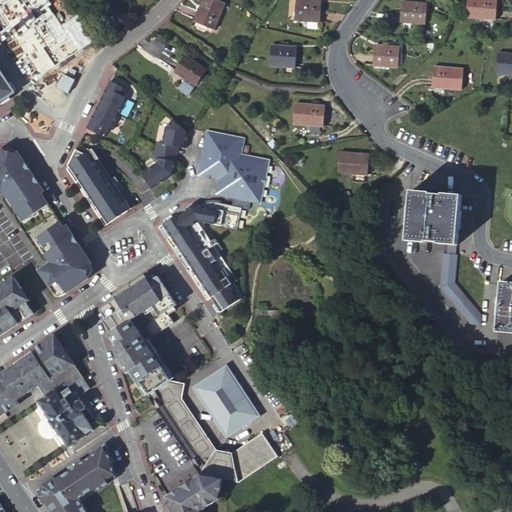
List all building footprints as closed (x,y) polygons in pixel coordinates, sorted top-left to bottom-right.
[(0,0),(0,12),(19,0),(18,0),(0,0)] [(58,4),(54,0),(38,0),(46,12),(58,4)] [(223,8),(203,0),(194,27),(214,34),(223,8)] [(496,1),(483,0),(466,0),(466,18),(495,20),(496,1)] [(323,5),(299,3),(297,23),(322,25),(323,5)] [(426,7),(403,4),(402,23),(424,26),(426,7)] [(39,56),(31,44),(19,53),(35,77),(92,38),(84,26),(39,56)] [(398,51),(375,49),(374,69),(397,71),(398,51)] [(298,52),(274,50),(272,70),(296,72),(298,52)] [(511,55),(498,55),(497,74),(511,75),(511,55)] [(185,83),(179,92),(188,98),(206,74),(186,59),(177,72),(180,74),(178,78),(185,83)] [(463,73),(434,71),(433,91),(461,93),(463,73)] [(0,102),(8,98),(13,95),(12,93),(7,86),(0,75),(0,102)] [(10,84),(7,86),(12,93),(15,91),(10,84)] [(124,92),(109,85),(87,133),(102,140),(105,133),(110,135),(126,101),(121,99),(124,92)] [(8,98),(0,102),(0,106),(0,107),(10,101),(8,98)] [(327,111),(299,110),(298,129),(326,131),(327,111)] [(189,132),(172,119),(164,129),(162,146),(157,146),(155,161),(158,162),(157,166),(142,177),(153,192),(174,177),(176,164),(171,163),(173,149),(185,151),(189,132)] [(246,141),(209,133),(202,172),(205,177),(222,180),(219,192),(222,196),(258,203),(263,200),(270,166),(267,161),(242,156),(246,141)] [(25,225),(49,209),(42,198),(45,196),(18,157),(16,158),(7,156),(6,154),(0,158),(0,193),(3,192),(4,193),(25,225)] [(77,155),(70,170),(109,228),(129,214),(132,212),(127,204),(124,207),(96,166),(99,163),(93,154),(86,159),(77,155)] [(371,158),(342,156),(341,176),(369,179),(371,158)] [(432,195),(413,193),(411,213),(409,244),(428,245),(428,244),(441,245),(441,247),(449,247),(457,248),(460,248),(461,232),(464,198),(445,197),(445,198),(432,197),(432,195)] [(375,234),(374,258),(387,253),(389,232),(391,203),(377,202),(375,234)] [(235,232),(241,209),(217,205),(216,210),(202,208),(193,206),(186,210),(171,220),(163,229),(169,238),(176,249),(180,255),(182,258),(188,268),(191,272),(195,277),(200,287),(205,293),(210,300),(214,307),(218,313),(219,315),(238,301),(190,229),(191,228),(196,225),(198,224),(235,232)] [(163,229),(171,220),(164,225),(161,227),(163,229)] [(61,226),(39,241),(45,249),(42,252),(53,267),(44,273),(48,278),(45,280),(57,298),(65,293),(67,292),(66,290),(76,283),(79,288),(83,285),(89,281),(88,279),(91,269),(93,268),(72,236),(69,238),(61,226)] [(169,238),(163,229),(160,231),(167,240),(169,238)] [(39,241),(36,243),(42,252),(45,249),(39,241)] [(456,258),(457,248),(449,247),(448,257),(456,258)] [(462,361),(469,347),(464,341),(448,323),(431,303),(413,282),(387,253),(374,258),(378,262),(389,276),(405,294),(420,312),(438,333),(452,349),(462,361)] [(456,258),(448,257),(446,257),(443,291),(444,292),(457,287),(459,258),(456,258)] [(186,270),(188,268),(182,258),(179,260),(186,270)] [(0,336),(32,315),(25,304),(17,291),(21,289),(14,278),(0,286),(0,336)] [(104,341),(128,323),(149,308),(157,318),(167,310),(153,291),(147,283),(145,285),(139,289),(137,286),(134,282),(127,287),(114,297),(111,300),(112,303),(107,307),(92,318),(98,327),(96,330),(102,339),(104,341)] [(76,283),(66,290),(67,292),(65,293),(67,296),(79,288),(76,283)] [(511,284),(506,284),(503,308),(501,327),(501,334),(511,334),(511,284)] [(473,305),(457,287),(444,292),(458,308),(474,326),(484,327),(485,318),(473,305)] [(29,302),(21,289),(17,291),(25,304),(29,302)] [(116,345),(110,350),(117,359),(126,371),(139,389),(142,387),(147,394),(167,379),(169,379),(150,354),(153,352),(144,340),(163,326),(157,318),(149,308),(128,323),(131,327),(121,334),(123,336),(114,343),(116,345)] [(128,323),(104,341),(110,350),(116,345),(114,343),(123,336),(121,334),(131,327),(128,323)] [(75,391),(71,385),(76,381),(78,380),(73,372),(76,370),(53,336),(31,351),(32,353),(21,361),(24,365),(13,373),(10,369),(0,375),(0,415),(17,405),(14,401),(16,400),(35,387),(43,398),(49,394),(55,390),(61,400),(75,391)] [(502,365),(503,359),(504,350),(469,347),(462,361),(480,363),(502,365)] [(13,364),(9,366),(10,369),(13,373),(24,365),(21,361),(32,353),(31,351),(25,356),(15,362),(13,364)] [(169,379),(171,377),(160,361),(153,352),(150,354),(169,379)] [(117,359),(114,362),(123,373),(126,371),(117,359)] [(511,359),(503,359),(502,365),(502,373),(511,373),(511,359)] [(76,370),(73,372),(78,380),(81,378),(76,370)] [(166,427),(198,473),(222,477),(239,480),(278,454),(262,431),(232,451),(215,449),(198,424),(180,398),(183,382),(167,379),(147,394),(145,395),(155,410),(166,427)] [(75,391),(78,396),(84,393),(76,381),(71,385),(75,391)] [(145,395),(147,394),(142,387),(139,389),(144,396),(145,395)] [(78,396),(75,391),(61,400),(55,390),(49,394),(43,398),(37,402),(46,414),(45,415),(59,436),(60,436),(69,448),(73,445),(85,437),(85,435),(94,430),(91,425),(95,421),(89,412),(78,396)] [(112,464),(114,463),(111,458),(113,457),(110,453),(108,454),(104,448),(69,472),(68,470),(61,475),(61,477),(59,479),(56,481),(54,479),(42,487),(41,492),(40,497),(44,505),(46,503),(52,511),(86,511),(79,500),(94,490),(96,493),(109,484),(107,481),(115,476),(112,464)] [(203,493),(209,503),(219,497),(222,477),(198,473),(194,476),(196,479),(203,493)] [(209,503),(203,493),(196,479),(194,476),(188,481),(166,496),(171,511),(200,511),(200,510),(197,507),(200,505),(202,509),(209,503)]
